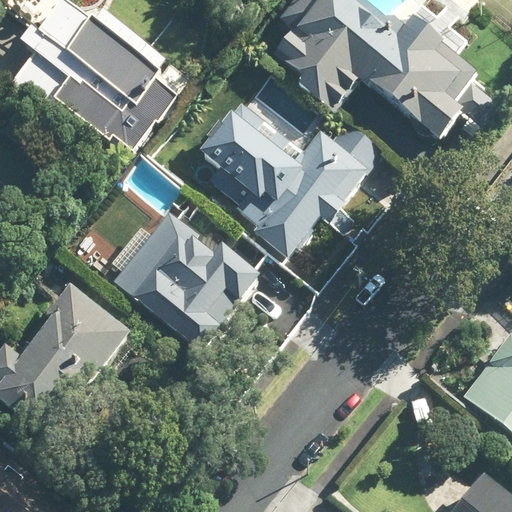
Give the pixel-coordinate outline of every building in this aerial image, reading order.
[(289,73),(281,83),(274,77),(257,97),(306,139),(323,119),(333,127),(361,94),(434,157),(463,124),(449,112),(470,87),(411,37),(400,49),(343,0),(334,0),(333,2),(331,0),(300,0),(280,24),(294,37),(274,60),(289,73)] [(138,161),(180,103),(58,14),(37,42),(28,35),(14,55),(29,66),(15,86),(109,154),(115,145),(138,161)] [(202,163),(246,198),(234,213),(259,233),(253,240),(287,268),(320,227),(331,236),(383,171),(341,137),(328,154),(316,144),(293,173),(233,125),(202,163)] [(220,256),(215,262),(168,223),(112,290),(198,361),(254,294),(259,288),(220,256)] [(71,296),(18,363),(4,352),(0,356),(0,406),(53,448),(134,346),(71,296)] [(511,345),(463,405),(511,444),(511,345)] [(0,511),(52,511),(0,469),(0,511)] [(511,511),(511,507),(482,482),(456,511),(511,511)]
